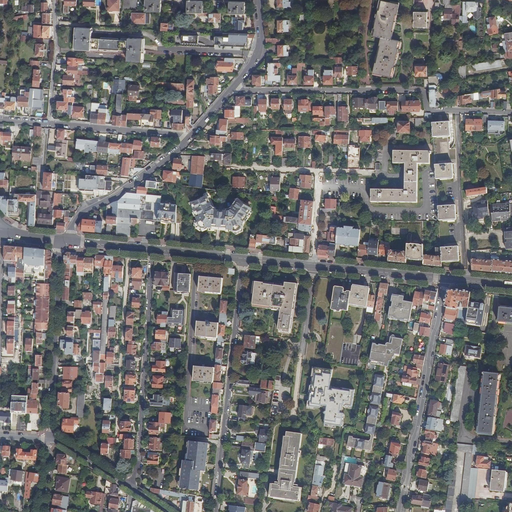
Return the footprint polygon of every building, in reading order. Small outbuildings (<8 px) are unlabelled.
[(108,0),(108,11),(113,11),(120,11),(120,0),(108,0)] [(146,7),(146,11),(160,12),(160,7),(161,7),(162,4),(161,4),(161,0),(145,0),(146,3),(146,7)] [(188,13),(199,13),(202,13),(202,9),(203,9),(204,9),(204,5),(203,5),(203,2),(191,1),(191,0),(189,0),(190,1),(188,1),(188,5),(189,5),(189,8),(188,8),(188,13)] [(400,4),(382,0),(380,10),(379,9),(375,28),(376,28),(374,35),(381,37),(380,45),(381,45),(377,62),(376,62),(373,72),(391,76),(393,66),(394,67),(398,48),(397,48),(399,40),(392,39),(393,31),(392,31),(396,13),(397,14),(400,4)] [(511,0),(485,0),(485,16),(488,15),(488,0),(507,0),(511,0)] [(478,1),(461,1),(460,4),(460,22),(467,22),(469,21),(468,20),(468,15),(472,11),(474,11),(474,16),(478,19),(481,16),(482,7),(478,7),(478,1)] [(244,10),(245,10),(245,7),(245,6),(245,3),(230,2),(230,6),(231,6),(230,10),(230,14),(236,14),(244,15),(244,10)] [(34,12),(34,5),(29,5),(29,6),(28,6),(28,4),(25,4),(25,7),(22,7),(22,13),(28,13),(28,12),(34,12)] [(453,23),(453,26),(460,26),(460,22),(460,4),(451,4),(445,4),(445,8),(446,8),(445,18),(452,18),(452,23),(453,23)] [(428,11),(414,11),(414,26),(428,26),(428,11)] [(51,23),(51,13),(44,13),(43,23),(51,23)] [(150,24),(150,14),(132,14),(132,24),(150,24)] [(210,22),(221,22),(221,14),(210,14),(210,22)] [(245,23),(246,15),(245,15),(244,15),(236,14),(236,18),(236,24),(235,24),(235,25),(236,25),(236,30),(243,30),(244,23),(245,23)] [(489,33),(498,32),(496,16),(487,17),(487,22),(489,33)] [(290,20),(278,20),(278,31),(288,31),(288,24),(290,24),(290,20)] [(161,31),(173,31),(173,23),(168,23),(162,23),(161,27),(161,31)] [(29,27),(28,33),(34,33),(34,31),(35,31),(35,36),(44,37),(43,26),(34,25),(34,27),(29,27)] [(128,51),(127,61),(142,62),(143,39),(128,38),(128,41),(111,40),(111,38),(108,38),(107,40),(91,39),(91,33),(93,33),(93,31),(92,31),(92,28),(77,27),(76,50),(90,51),(90,49),(128,51)] [(254,38),(256,35),(215,33),(214,44),(219,44),(219,46),(248,47),(248,43),(248,38),(254,38)] [(182,43),(198,44),(199,36),(182,35),(182,43)] [(511,39),(507,40),(503,40),(505,51),(508,51),(508,50),(511,49),(511,39)] [(44,56),(45,44),(37,44),(36,56),(44,56)] [(279,45),(279,55),(289,55),(289,51),(287,51),(287,45),(279,45)] [(359,63),(359,60),(344,60),(344,53),(334,53),(334,56),(334,63),(343,63),(359,63)] [(69,58),(68,65),(78,66),(78,62),(83,63),(84,58),(69,58)] [(225,62),(222,62),(218,62),(218,71),(233,71),(233,63),(234,63),(234,59),(225,58),(225,62)] [(268,75),(281,75),(280,72),(278,72),(278,67),(280,67),(280,63),(281,63),(281,58),(273,58),(273,62),(268,62),(268,75)] [(504,59),(494,60),(473,64),(476,70),(506,65),(504,59)] [(350,64),(348,64),(348,65),(348,74),(353,74),(353,76),(357,76),(357,74),(358,74),(358,65),(350,66),(350,64)] [(68,65),(68,74),(80,74),(89,75),(90,71),(78,70),(78,66),(68,65)] [(416,68),(416,69),(416,75),(427,75),(427,65),(416,65),(416,68)] [(288,84),(297,84),(297,70),(297,68),(292,69),(292,75),(288,75),(288,84)] [(314,84),(314,79),(314,70),(309,70),(309,75),(305,75),(305,84),(314,84)] [(324,84),(333,84),(333,76),(333,72),(324,72),(324,84)] [(80,74),(68,74),(68,75),(64,75),(64,78),(63,78),(62,79),(62,81),(62,82),(64,82),(64,85),(74,85),(74,79),(79,79),(80,74)] [(262,84),(266,84),(266,75),(261,75),(253,75),(253,84),(256,84),(256,86),(257,86),(261,86),(262,84)] [(277,81),(281,81),(281,75),(268,75),(266,75),(266,84),(272,84),(272,80),(277,80),(277,81)] [(440,76),(429,76),(429,79),(429,86),(430,91),(431,106),(439,106),(440,105),(440,104),(439,103),(437,103),(436,92),(437,92),(438,91),(438,90),(439,90),(438,89),(437,88),(436,88),(436,87),(441,82),(440,76)] [(218,86),(219,86),(219,78),(212,78),(211,81),(208,80),(208,86),(218,86)] [(120,80),(114,79),(113,94),(123,95),(124,90),(125,89),(126,80),(120,80)] [(188,84),(161,82),(160,88),(169,88),(178,88),(178,90),(179,91),(181,91),(182,90),(182,89),(183,89),(188,89),(188,84)] [(137,96),(139,96),(140,86),(130,85),(129,95),(130,95),(137,96)] [(42,89),(31,88),(30,88),(30,89),(30,93),(30,97),(29,107),(33,107),(42,108),(43,100),(41,99),(42,89)] [(500,90),(500,88),(496,89),(496,97),(500,97),(500,96),(506,96),(506,91),(500,90)] [(65,101),(69,102),(73,102),(75,102),(75,94),(72,94),(72,90),(64,89),(64,90),(62,91),(62,93),(63,94),(64,94),(66,95),(66,98),(65,101)] [(479,98),(479,92),(458,96),(458,98),(461,98),(461,103),(466,103),(466,102),(472,101),(472,99),(472,98),(474,98),(474,99),(479,99),(479,98)] [(24,113),(29,114),(29,107),(30,97),(26,96),(26,94),(23,94),(23,96),(19,96),(18,106),(25,106),(24,113)] [(123,95),(113,94),(112,108),(118,109),(118,113),(121,114),(120,115),(121,115),(121,116),(114,116),(113,125),(121,125),(122,115),(123,95)] [(286,94),(282,94),(282,109),(285,110),(284,110),(293,110),(293,100),(286,100),(286,94)] [(6,96),(5,109),(16,110),(17,97),(6,96)] [(237,106),(245,106),(245,97),(237,97),(237,106)] [(373,100),(365,100),(365,108),(369,107),(370,109),(378,109),(378,98),(373,98),(373,100)] [(363,112),(365,112),(365,108),(364,108),(364,99),(354,99),(354,108),(360,108),(360,109),(362,109),(361,108),(363,108),(363,112)] [(268,100),(259,100),(259,110),(267,110),(268,100)] [(280,100),(272,100),(272,109),(280,110),(280,100)] [(65,101),(58,101),(57,109),(68,110),(69,102),(65,101)] [(303,102),(300,102),(300,115),(308,115),(308,111),(312,111),(312,102),(308,102),(308,101),(303,101),(303,102)] [(411,102),(402,102),(402,111),(402,112),(411,112),(411,102)] [(420,102),(411,102),(411,112),(411,115),(411,118),(415,118),(415,113),(413,113),(413,112),(420,112),(420,102)] [(91,114),(91,123),(98,123),(99,109),(100,103),(99,103),(92,103),(91,114)] [(391,118),(394,118),(398,118),(398,114),(394,114),(394,110),(398,110),(398,103),(388,103),(388,107),(388,110),(390,110),(390,115),(391,115),(391,118)] [(73,106),(72,113),(72,116),(83,117),(84,107),(73,106)] [(235,106),(226,106),(226,118),(229,118),(235,118),(235,106)] [(335,108),(326,107),(326,118),(325,118),(325,125),(330,125),(330,115),(334,115),(334,116),(335,116),(335,108)] [(323,108),(314,108),(314,115),(321,115),(321,116),(323,116),(323,108)] [(348,108),(339,108),(339,121),(348,121),(348,108)] [(99,109),(98,123),(106,124),(107,110),(99,109)] [(161,119),(162,110),(151,109),(151,114),(155,115),(155,118),(161,119)] [(174,123),(182,124),(183,111),(172,111),(172,116),(174,116),(174,123)] [(155,115),(151,114),(141,114),(128,113),(128,116),(127,119),(150,120),(149,122),(154,122),(155,118),(155,115)] [(217,130),(217,135),(227,136),(227,130),(228,122),(229,120),(220,119),(219,131),(217,130)] [(474,131),(475,120),(467,120),(466,131),(474,131)] [(439,122),(432,122),(433,137),(450,136),(450,121),(442,122),(442,121),(439,121),(439,122)] [(410,123),(398,123),(399,132),(410,132),(410,123)] [(65,140),(65,130),(58,130),(57,140),(60,140),(65,140)] [(314,130),(314,134),(314,135),(316,135),(316,141),(326,142),(327,136),(322,135),(322,130),(314,130)] [(342,130),(339,130),(335,130),(334,135),(334,143),(342,144),(342,130)] [(349,130),(342,130),(342,144),(342,148),(349,148),(349,144),(350,134),(350,130),(349,130)] [(372,130),(360,130),(360,136),(361,136),(361,141),(370,141),(370,136),(372,136),(372,130)] [(6,148),(13,149),(13,140),(12,140),(12,134),(8,133),(6,133),(3,133),(2,144),(2,146),(6,146),(6,148)] [(229,135),(227,137),(227,142),(230,142),(231,139),(243,139),(244,133),(233,133),(232,133),(229,135)] [(355,134),(350,134),(349,144),(357,145),(357,139),(355,139),(355,134)] [(226,137),(212,136),(211,145),(221,145),(221,141),(227,142),(227,137),(226,137)] [(311,137),(300,137),(299,147),(310,148),(311,137)] [(160,148),(161,139),(153,138),(152,147),(160,148)] [(67,141),(65,140),(60,140),(59,144),(57,143),(56,151),(58,151),(58,156),(66,157),(67,141)] [(85,150),(86,141),(77,140),(77,142),(76,149),(85,150)] [(98,152),(99,142),(86,141),(85,150),(85,151),(89,151),(98,152)] [(133,150),(141,151),(143,142),(135,141),(134,145),(133,150)] [(109,153),(110,144),(99,142),(98,152),(109,153)] [(120,155),(120,153),(121,145),(110,144),(109,153),(120,155)] [(21,160),(22,148),(14,147),(13,159),(21,160)] [(32,149),(22,148),(21,160),(31,161),(32,149)] [(430,151),(393,151),(393,164),(405,164),(405,190),(372,189),(371,202),(418,202),(418,164),(430,164),(430,154),(431,154),(431,151),(430,151)] [(143,160),(144,160),(144,153),(136,152),(135,156),(132,156),(132,157),(132,159),(136,159),(143,160)] [(202,189),(202,188),(205,157),(193,156),(191,173),(189,186),(189,187),(202,189)] [(122,167),(130,168),(131,159),(130,159),(126,158),(123,158),(122,167)] [(183,160),(175,159),(174,169),(184,170),(184,168),(183,168),(183,166),(182,166),(183,160)] [(348,169),(358,169),(358,160),(353,160),(349,160),(348,169)] [(442,164),(435,165),(436,179),(454,178),(453,163),(446,164),(445,163),(442,163),(442,164)] [(108,175),(108,167),(98,166),(98,175),(108,175)] [(129,177),(130,168),(122,167),(122,176),(129,177)] [(181,176),(181,172),(164,171),(163,181),(176,183),(176,176),(181,176)] [(56,174),(46,173),(45,173),(44,182),(44,190),(52,190),(53,184),(54,184),(54,180),(53,180),(53,175),(55,176),(56,174)] [(80,176),(64,175),(64,181),(75,182),(75,189),(79,189),(80,182),(80,176)] [(2,176),(0,176),(0,177),(0,185),(8,186),(8,181),(2,180),(2,176)] [(108,177),(80,176),(80,182),(107,184),(108,177)] [(312,177),(301,176),(301,179),(303,179),(303,184),(311,184),(312,177)] [(116,178),(108,177),(107,184),(107,191),(110,191),(116,187),(116,178)] [(245,178),(234,177),(234,188),(245,188),(245,178)] [(280,185),(280,178),(272,178),(271,191),(280,192),(280,185)] [(80,182),(79,189),(79,190),(90,190),(107,191),(107,184),(80,182)] [(128,193),(158,196),(159,193),(147,192),(148,188),(138,187),(138,193),(137,192),(137,190),(132,190),(128,193)] [(476,189),(467,190),(467,196),(487,193),(487,187),(480,188),(476,189)] [(284,195),(284,198),(298,200),(300,190),(291,188),(289,197),(288,197),(288,196),(284,195)] [(43,191),(37,191),(37,195),(36,202),(42,202),(43,202),(43,207),(50,207),(50,210),(51,213),(51,216),(39,215),(38,224),(53,225),(53,217),(54,211),(53,211),(54,202),(50,202),(51,196),(43,196),(43,191)] [(36,202),(37,195),(30,195),(30,193),(26,193),(26,195),(19,195),(18,202),(20,202),(21,202),(31,203),(29,226),(35,227),(36,206),(36,202)] [(158,221),(158,219),(161,200),(162,196),(158,196),(128,193),(119,201),(118,208),(119,208),(119,215),(118,215),(117,222),(117,226),(117,235),(131,236),(132,225),(132,219),(139,219),(158,221)] [(62,194),(58,194),(54,194),(54,202),(53,211),(54,211),(58,211),(58,203),(61,203),(62,194)] [(18,202),(19,195),(14,195),(13,200),(9,200),(8,217),(21,218),(21,213),(22,213),(23,206),(20,205),(20,202),(18,202)] [(222,227),(223,212),(218,212),(218,210),(216,209),(214,210),(212,208),(211,206),(212,206),(209,199),(209,196),(207,195),(206,196),(204,228),(205,228),(206,227),(212,228),(212,227),(222,227)] [(8,217),(9,200),(7,200),(7,197),(0,196),(0,207),(8,217)] [(204,228),(206,196),(194,201),(197,210),(194,211),(199,222),(198,223),(199,226),(202,228),(204,228)] [(225,212),(223,212),(222,227),(227,228),(227,229),(233,230),(233,231),(237,232),(238,231),(238,217),(239,199),(238,198),(236,199),(236,201),(232,208),(233,209),(231,210),(228,212),(227,210),(225,211),(225,212)] [(250,207),(239,199),(238,217),(247,217),(248,216),(245,214),(250,207)] [(176,221),(177,202),(172,202),(172,200),(169,200),(169,201),(161,200),(158,219),(165,220),(166,214),(171,214),(170,220),(176,221)] [(336,206),(340,206),(340,203),(336,203),(336,200),(327,200),(326,209),(336,209),(336,206)] [(112,226),(117,226),(117,222),(118,215),(119,215),(119,208),(118,208),(119,201),(115,202),(111,204),(113,208),(113,214),(114,214),(114,216),(107,215),(106,216),(107,217),(108,217),(108,222),(107,234),(111,234),(112,226)] [(312,225),(314,202),(302,201),(299,224),(302,224),(312,225)] [(511,203),(510,204),(510,202),(505,203),(505,204),(497,204),(497,205),(491,206),(492,213),(489,214),(489,224),(494,223),(494,221),(498,221),(498,222),(502,222),(502,219),(511,218),(511,217),(511,203)] [(445,206),(438,206),(439,220),(456,219),(455,205),(448,205),(448,204),(445,205),(445,206)] [(320,209),(320,216),(331,217),(331,209),(320,209)] [(172,223),(176,224),(176,221),(170,220),(171,214),(166,214),(165,220),(158,219),(158,221),(162,222),(162,223),(165,223),(169,224),(172,224),(172,223)] [(80,231),(96,233),(97,216),(95,216),(94,221),(83,220),(78,227),(80,231)] [(57,223),(57,229),(65,230),(70,222),(68,222),(68,221),(68,218),(65,217),(64,224),(57,223)] [(247,217),(238,217),(238,231),(240,230),(242,227),(241,226),(247,217)] [(420,260),(424,260),(424,255),(424,221),(409,221),(408,228),(408,235),(407,252),(407,258),(411,259),(411,260),(420,261),(420,260)] [(359,246),(359,245),(361,230),(354,229),(354,227),(345,226),(345,228),(338,228),(336,242),(341,242),(341,245),(345,245),(350,245),(359,246)] [(310,254),(311,237),(307,237),(307,235),(295,234),(295,239),(304,240),(303,253),(310,254)] [(289,252),(303,253),(304,240),(295,239),(291,239),(290,239),(289,248),(289,252)] [(368,254),(378,255),(378,254),(379,241),(370,240),(369,246),(368,254)] [(318,255),(329,256),(329,247),(326,246),(326,245),(324,245),(319,244),(318,255)] [(368,255),(368,254),(369,246),(359,245),(359,246),(358,255),(363,256),(363,254),(368,255)] [(381,255),(389,256),(390,250),(390,246),(380,245),(379,254),(378,254),(378,255),(378,260),(382,261),(382,257),(381,255)] [(441,248),(442,262),(459,261),(458,246),(451,247),(451,246),(447,246),(447,247),(441,247),(441,248)] [(10,268),(17,268),(17,248),(5,247),(4,268),(10,268)] [(16,284),(24,284),(25,268),(25,264),(25,248),(17,247),(17,248),(17,268),(17,269),(16,268),(16,282),(16,284)] [(424,265),(442,267),(442,262),(441,248),(436,248),(436,256),(424,255),(424,260),(424,265)] [(32,249),(32,266),(42,267),(42,266),(46,266),(47,250),(32,249)] [(389,261),(406,263),(407,258),(407,252),(390,250),(389,256),(389,261)] [(65,255),(63,300),(69,300),(70,300),(71,277),(71,268),(72,256),(71,256),(71,253),(68,253),(65,255)] [(97,255),(96,268),(97,268),(97,266),(106,267),(106,256),(97,255)] [(106,256),(106,267),(105,273),(113,274),(113,266),(114,257),(106,256)] [(511,261),(499,260),(499,257),(492,256),(492,261),(492,271),(511,273),(511,261)] [(84,273),(94,273),(94,268),(95,259),(85,258),(85,265),(84,272),(84,273)] [(473,269),(492,271),(492,261),(486,261),(486,259),(480,259),(480,260),(472,259),(473,269)] [(113,266),(113,274),(112,278),(124,278),(124,267),(113,266)] [(132,271),(131,271),(130,278),(135,278),(143,279),(143,278),(145,278),(145,274),(143,274),(143,269),(139,269),(133,268),(132,268),(132,271)] [(156,285),(169,285),(169,273),(157,273),(156,285)] [(191,278),(192,275),(176,274),(175,291),(179,291),(179,292),(186,293),(186,291),(191,292),(192,278),(191,278)] [(102,334),(101,349),(101,355),(108,355),(108,353),(108,352),(105,352),(107,331),(108,310),(109,293),(109,281),(110,281),(109,277),(105,277),(104,293),(104,303),(103,308),(103,314),(102,330),(102,334)] [(222,294),(223,279),(200,277),(199,292),(222,294)] [(143,279),(135,278),(135,281),(133,281),(133,285),(134,285),(134,289),(141,290),(141,286),(143,286),(143,279)] [(272,308),(274,286),(264,285),(264,284),(256,283),(254,306),(272,308)] [(387,294),(389,284),(381,283),(374,323),(376,323),(376,321),(380,321),(381,313),(379,313),(379,311),(381,311),(384,299),(383,297),(383,293),(387,294)] [(35,333),(38,333),(43,333),(43,330),(48,330),(48,324),(49,324),(50,298),(50,284),(38,284),(38,287),(37,293),(37,297),(38,297),(38,300),(37,307),(37,313),(37,320),(36,323),(35,333)] [(286,287),(274,286),(272,308),(282,309),(279,330),(284,331),(283,332),(290,333),(297,285),(286,284),(286,287)] [(367,288),(353,286),(352,292),(351,293),(350,304),(364,307),(367,288)] [(343,290),(335,289),(332,308),(338,309),(338,310),(345,311),(348,311),(350,304),(351,293),(348,293),(348,291),(345,291),(345,293),(343,292),(343,290)] [(447,307),(460,310),(463,310),(464,307),(468,308),(471,292),(451,290),(448,292),(445,307),(447,307)] [(421,293),(416,292),(413,305),(414,306),(415,305),(419,305),(419,304),(421,293)] [(129,294),(129,298),(134,299),(134,307),(140,308),(141,295),(137,294),(129,294)] [(226,295),(222,295),(220,318),(224,319),(225,319),(227,319),(228,313),(227,313),(228,301),(226,301),(226,295)] [(376,297),(370,296),(367,307),(367,312),(373,313),(376,297)] [(94,302),(94,310),(97,310),(97,314),(103,314),(103,308),(103,303),(94,302)] [(459,314),(460,310),(447,307),(445,319),(446,319),(446,321),(451,322),(452,320),(455,321),(457,313),(459,314)] [(499,322),(511,323),(511,308),(500,307),(499,322)] [(172,316),(169,316),(168,324),(185,325),(186,309),(173,308),(172,316)] [(338,309),(332,308),(331,320),(325,354),(334,356),(333,363),(341,364),(344,344),(347,322),(344,321),(345,311),(338,310),(338,309)] [(423,308),(421,318),(420,321),(429,323),(431,315),(425,314),(425,309),(423,308)] [(69,326),(75,326),(75,318),(82,319),(83,313),(83,310),(77,310),(77,312),(76,312),(75,312),(69,312),(69,321),(69,323),(68,323),(68,326),(69,326)] [(169,312),(161,311),(161,315),(159,315),(159,323),(162,323),(162,327),(167,327),(167,324),(168,324),(169,316),(169,312)] [(82,319),(82,323),(92,323),(92,312),(86,312),(86,313),(83,313),(82,319)] [(224,320),(220,320),(220,324),(218,338),(218,342),(222,342),(222,339),(221,339),(221,336),(225,336),(226,325),(224,325),(224,320)] [(218,338),(220,324),(198,322),(196,337),(218,338)] [(455,324),(446,323),(445,332),(453,333),(455,324)] [(67,337),(67,340),(70,340),(74,341),(74,340),(75,326),(69,326),(68,337),(67,337)] [(429,337),(431,328),(421,327),(421,336),(429,337)] [(157,338),(161,339),(167,339),(168,331),(158,331),(157,338)] [(374,342),(371,363),(390,366),(391,359),(394,360),(395,353),(402,355),(405,337),(391,335),(390,344),(374,342)] [(256,336),(246,336),(245,348),(255,349),(256,344),(256,338),(256,337),(256,336)] [(171,338),(170,347),(181,348),(182,339),(171,338)] [(61,340),(61,344),(68,344),(68,349),(67,349),(67,354),(73,354),(74,354),(74,344),(74,341),(70,340),(67,340),(61,340)] [(129,353),(126,353),(126,356),(129,357),(130,354),(137,354),(137,346),(136,345),(136,341),(133,341),(130,341),(130,345),(129,345),(129,353)] [(161,343),(154,342),(153,350),(162,350),(162,343),(161,343)] [(221,347),(222,342),(218,342),(216,365),(222,366),(223,366),(224,349),(224,347),(221,347)] [(467,344),(466,356),(482,358),(484,344),(480,343),(480,346),(467,344)] [(344,344),(341,364),(358,367),(359,361),(361,346),(344,344)] [(440,354),(452,356),(453,346),(451,346),(451,347),(450,346),(442,345),(440,354)] [(245,353),(243,354),(243,356),(244,357),(245,357),(245,359),(244,359),(243,360),(243,362),(243,363),(244,363),(244,364),(245,364),(246,365),(249,366),(250,364),(259,366),(261,364),(261,361),(260,360),(258,359),(259,355),(258,355),(259,354),(246,352),(246,353),(245,353)] [(424,365),(426,357),(415,355),(413,363),(418,364),(424,365)] [(126,356),(125,361),(128,361),(128,370),(136,370),(136,361),(130,361),(130,360),(134,360),(135,357),(129,357),(126,356)] [(158,358),(152,358),(152,361),(158,362),(158,366),(154,366),(154,371),(166,372),(166,366),(167,362),(158,362),(158,358)] [(101,363),(94,362),(94,371),(96,371),(96,372),(97,372),(97,373),(97,382),(105,382),(105,374),(105,373),(105,363),(101,363)] [(436,381),(446,383),(449,365),(439,363),(436,381)] [(450,421),(458,423),(463,391),(467,366),(459,365),(456,390),(451,419),(450,421)] [(36,366),(29,366),(29,380),(40,380),(40,366),(36,366)] [(214,382),(216,368),(195,366),(194,381),(214,383),(214,382)] [(320,403),(322,403),(328,404),(327,411),(324,413),(326,415),(325,424),(342,427),(344,414),(341,413),(342,406),(344,406),(346,407),(347,406),(353,407),(355,390),(344,389),(343,390),(334,389),(333,390),(330,390),(333,370),(316,368),(312,396),(320,397),(319,402),(320,402),(320,403)] [(406,369),(404,369),(403,376),(404,376),(417,378),(418,372),(416,371),(416,370),(407,368),(406,369)] [(500,373),(485,371),(478,433),(493,435),(500,373)] [(124,384),(123,387),(125,387),(126,388),(133,388),(133,385),(134,385),(134,382),(136,382),(137,376),(134,376),(134,373),(128,373),(127,384),(124,384)] [(379,396),(371,436),(373,436),(385,376),(376,375),(372,394),(379,396)] [(164,388),(164,377),(155,376),(154,381),(153,387),(164,388)] [(417,378),(404,376),(403,382),(413,384),(416,384),(419,384),(420,379),(417,378)] [(63,392),(72,392),(72,388),(73,380),(64,379),(59,379),(59,383),(64,383),(64,387),(63,387),(63,392)] [(234,386),(274,390),(275,382),(262,381),(261,387),(250,385),(250,382),(234,381),(234,386)] [(136,388),(133,388),(126,388),(126,393),(126,400),(135,401),(136,388)] [(218,389),(214,389),(212,406),(211,413),(218,414),(220,396),(218,396),(218,389)] [(256,403),(257,403),(260,403),(268,404),(269,398),(266,398),(266,397),(268,397),(269,392),(261,391),(261,394),(258,394),(256,403)] [(64,408),(70,408),(71,394),(61,393),(60,406),(65,406),(64,408)] [(387,393),(386,397),(392,398),(392,402),(402,404),(402,401),(404,401),(405,396),(387,393)] [(28,401),(28,413),(38,413),(38,404),(38,401),(37,401),(38,394),(33,394),(31,394),(31,401),(28,401)] [(370,436),(371,436),(379,396),(372,394),(372,396),(371,396),(370,398),(370,399),(371,401),(369,410),(368,411),(367,412),(368,414),(365,434),(370,435),(370,436)] [(25,396),(17,396),(16,403),(18,405),(18,407),(20,408),(20,410),(20,413),(28,414),(28,413),(28,401),(28,398),(25,398),(25,396)] [(163,405),(170,406),(171,397),(155,396),(155,400),(153,400),(153,405),(163,406),(163,405)] [(322,407),(322,403),(320,403),(320,402),(319,402),(320,397),(312,396),(310,406),(319,408),(319,407),(322,407)] [(429,415),(441,417),(443,405),(440,405),(439,404),(439,402),(432,400),(429,415)] [(241,406),(239,421),(246,422),(246,419),(246,418),(247,415),(252,415),(253,409),(254,409),(254,407),(241,406)] [(0,408),(0,412),(0,422),(7,423),(8,424),(10,424),(11,423),(12,423),(12,413),(5,413),(6,408),(0,408)] [(161,412),(161,414),(160,423),(165,423),(171,423),(172,413),(161,412)] [(394,412),(391,424),(399,425),(401,419),(402,414),(394,412)] [(77,418),(72,417),(72,420),(64,419),(64,432),(74,433),(74,432),(77,432),(77,418)] [(441,432),(443,420),(429,417),(428,422),(429,422),(429,425),(428,429),(436,431),(441,432)] [(132,423),(121,422),(121,431),(129,431),(132,432),(132,426),(132,423)] [(165,427),(165,423),(160,423),(152,422),(151,429),(151,434),(159,434),(160,433),(160,428),(160,427),(165,427)] [(269,431),(270,425),(266,424),(265,428),(257,427),(257,432),(260,432),(259,434),(262,435),(262,430),(269,431)] [(433,443),(436,443),(438,435),(435,435),(436,431),(428,429),(427,429),(426,434),(427,434),(426,441),(433,443)] [(267,444),(269,431),(262,430),(262,435),(260,443),(267,444)] [(288,432),(287,436),(286,443),(285,443),(284,447),(286,447),(285,454),(283,454),(282,458),(284,458),(283,465),(281,465),(281,469),(282,469),(282,476),(280,476),(279,480),(280,480),(280,482),(276,482),(276,484),(272,484),(270,497),(275,498),(275,496),(296,499),(296,501),(301,502),(303,488),(298,487),(299,485),(295,484),(295,482),(296,482),(303,434),(288,432)] [(132,435),(129,435),(121,434),(120,438),(124,439),(126,439),(126,446),(126,448),(134,449),(135,440),(133,440),(133,435),(132,435)] [(354,448),(360,449),(362,439),(352,437),(352,436),(349,436),(347,446),(354,448)] [(103,437),(102,455),(104,455),(104,453),(109,453),(110,445),(113,445),(114,438),(103,437)] [(161,443),(161,439),(151,438),(151,450),(160,451),(161,445),(163,445),(163,443),(161,443)] [(363,450),(368,450),(370,440),(369,440),(368,440),(362,439),(360,449),(363,450)] [(190,453),(189,461),(192,461),(191,465),(183,464),(183,468),(184,468),(183,476),(182,476),(181,481),(182,481),(181,488),(198,490),(199,483),(200,483),(200,478),(199,478),(200,471),(202,471),(203,463),(206,463),(206,455),(207,455),(208,451),(207,451),(208,443),(191,441),(190,448),(189,453),(190,453)] [(233,446),(232,449),(244,450),(252,451),(256,451),(260,452),(266,452),(267,444),(260,443),(245,441),(243,441),(242,447),(233,446)] [(429,454),(433,455),(434,452),(430,452),(430,450),(434,450),(435,447),(433,447),(433,443),(426,441),(424,441),(424,446),(425,446),(425,449),(424,449),(423,453),(429,454)] [(393,456),(398,457),(400,449),(401,450),(401,445),(393,443),(390,456),(393,456)] [(456,451),(466,453),(473,453),(474,446),(458,444),(457,443),(456,451)] [(27,459),(27,453),(23,453),(23,450),(18,450),(17,459),(27,459)] [(32,453),(27,453),(27,459),(37,460),(37,451),(32,450),(32,453)] [(131,453),(131,451),(122,450),(122,458),(131,458),(132,453),(131,453)] [(252,451),(244,450),(242,463),(251,465),(251,461),(252,453),(256,453),(256,451),(252,451)] [(252,461),(258,462),(260,452),(256,451),(256,453),(252,453),(251,461),(252,461)] [(258,462),(265,463),(266,452),(260,452),(258,462)] [(420,465),(428,466),(429,467),(430,462),(431,459),(429,459),(429,454),(423,453),(422,453),(421,457),(423,458),(422,461),(421,460),(420,465)] [(459,511),(466,511),(468,502),(468,499),(471,468),(473,456),(473,454),(473,453),(466,453),(462,490),(459,511)] [(57,463),(59,464),(65,464),(66,458),(64,457),(64,456),(63,455),(58,455),(57,463)] [(159,464),(160,456),(150,456),(150,458),(149,458),(149,464),(159,464)] [(309,496),(307,503),(310,503),(310,501),(312,501),(313,498),(317,499),(317,498),(318,496),(317,495),(319,487),(322,487),(322,484),(324,474),(322,474),(323,467),(324,467),(325,462),(318,461),(318,460),(325,461),(325,457),(318,456),(312,496),(309,496)] [(485,457),(478,456),(477,467),(486,468),(487,461),(484,460),(485,457)] [(383,461),(382,466),(391,467),(392,463),(392,462),(392,459),(387,458),(386,461),(383,461)] [(344,484),(353,486),(357,465),(346,463),(344,474),(345,475),(344,484)] [(53,470),(53,473),(67,474),(68,465),(65,464),(59,464),(59,470),(53,470)] [(353,486),(359,487),(362,487),(364,478),(360,477),(362,466),(357,465),(353,486)] [(418,472),(417,477),(427,479),(427,474),(426,474),(428,466),(420,465),(419,469),(421,469),(420,472),(418,472)] [(397,472),(403,473),(404,470),(394,468),(391,467),(390,470),(390,469),(388,479),(396,481),(397,472)] [(468,499),(473,499),(475,499),(478,468),(471,468),(468,499)] [(23,471),(10,469),(10,475),(13,475),(12,480),(22,481),(23,471)] [(504,492),(507,471),(493,470),(491,491),(504,492)] [(30,480),(40,482),(41,474),(27,472),(26,482),(30,482),(30,480)] [(249,478),(263,479),(263,474),(241,472),(240,480),(238,495),(249,496),(250,486),(248,486),(249,478)] [(435,510),(434,511),(451,511),(454,495),(455,479),(456,479),(457,473),(452,472),(450,483),(447,498),(446,510),(435,510)] [(68,492),(70,479),(58,477),(57,482),(58,482),(57,490),(68,492)] [(112,484),(107,480),(106,487),(111,488),(110,495),(118,496),(119,491),(120,491),(120,489),(117,487),(117,485),(114,485),(112,485),(112,484)] [(1,481),(0,490),(6,491),(6,490),(8,491),(9,482),(6,481),(6,482),(1,481)] [(392,484),(380,481),(377,496),(390,499),(390,497),(388,497),(390,488),(390,485),(391,485),(392,484)] [(430,482),(421,481),(419,490),(428,491),(430,482)] [(34,511),(37,495),(30,494),(31,483),(26,483),(23,511),(34,511)] [(188,498),(189,494),(156,489),(153,488),(152,488),(152,492),(151,492),(153,492),(169,495),(181,497),(181,498),(181,500),(184,501),(185,501),(185,498),(188,498)] [(91,503),(101,504),(102,493),(92,492),(87,492),(87,497),(91,498),(91,503)] [(422,505),(422,506),(429,507),(431,496),(416,492),(415,495),(414,495),(414,497),(413,498),(412,501),(413,502),(413,503),(422,505)] [(194,511),(196,503),(197,496),(189,494),(188,498),(185,498),(185,501),(184,501),(185,501),(183,511),(194,511)] [(62,496),(54,495),(53,504),(61,505),(62,496)] [(111,499),(110,508),(118,510),(120,500),(117,499),(118,496),(110,495),(109,495),(108,499),(111,499)] [(246,504),(259,505),(260,496),(257,496),(257,497),(256,501),(247,500),(246,504)] [(155,511),(137,500),(133,501),(131,511),(155,511)] [(307,505),(305,511),(309,511),(319,511),(321,505),(317,504),(314,503),(311,503),(310,506),(307,505)] [(342,505),(330,503),(329,507),(334,507),(333,511),(351,511),(352,508),(342,507),(342,505)]
